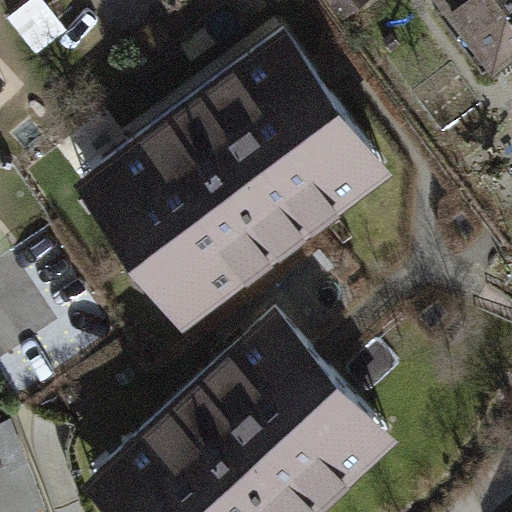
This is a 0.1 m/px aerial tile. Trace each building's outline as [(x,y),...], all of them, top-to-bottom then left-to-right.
[(36,45),(61,25),(40,0),(27,0),(10,14),(36,45)] [(511,0),(453,0),(506,68),(511,63),(511,0)] [(371,142),(285,26),(103,160),(203,295),(344,191),(330,172),(371,142)] [(375,410),(276,303),(109,456),(160,511),(297,511),(352,462),(336,445),(375,410)] [(26,456),(10,413),(0,419),(0,448),(11,466),(26,456)]
